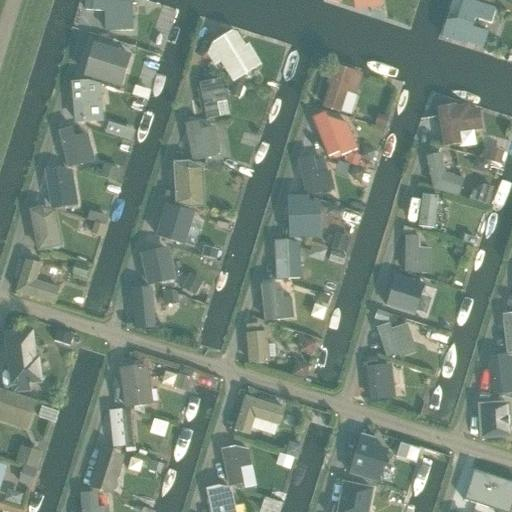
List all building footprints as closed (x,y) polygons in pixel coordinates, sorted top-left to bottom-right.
[(104,10),(105,30),(133,30),(132,0),(120,0),(119,0),(86,0),(86,11),(104,10)] [(353,0),(355,10),(370,7),(370,8),(382,6),(380,0),(353,0)] [(496,9),(468,0),(465,0),(457,25),(446,21),(441,36),(452,39),(452,40),(467,45),(468,43),(483,48),(488,31),(473,27),(476,18),(491,23),(496,9)] [(212,43),(207,53),(215,66),(220,63),(233,83),(262,65),(249,44),(246,46),(237,32),(231,31),(212,43)] [(121,86),(131,53),(94,42),(84,75),(121,86)] [(329,84),(322,107),(341,112),(347,92),(355,95),(362,73),(335,65),(331,77),(329,76),(327,83),(329,84)] [(199,83),(207,119),(219,117),(216,103),(227,101),(222,78),(199,83)] [(89,80),(71,81),(74,123),(104,121),(101,90),(90,91),(89,80)] [(456,105),(438,108),(443,147),(461,145),(459,133),(482,130),(480,109),(470,110),(469,105),(456,107),(456,105)] [(324,113),(312,118),(328,157),(340,152),(341,157),(358,150),(347,124),(327,119),(324,113)] [(199,121),(185,123),(192,161),(221,155),(215,126),(200,129),(199,121)] [(72,127),(59,131),(67,168),(94,162),(88,134),(74,137),(72,127)] [(441,153),(425,156),(433,189),(460,197),(464,179),(445,173),(441,153)] [(298,159),(305,195),(335,189),(331,170),(317,173),(314,156),(298,159)] [(189,161),(173,162),(176,205),(191,208),(205,207),(203,167),(189,161)] [(46,169),(52,207),(80,202),(77,185),(74,186),(72,174),(69,174),(60,169),(59,167),(46,169)] [(422,193),(417,232),(430,233),(435,194),(422,193)] [(291,198),(292,237),(306,236),(306,235),(319,234),(318,205),(306,205),(305,197),(291,198)] [(155,237),(185,246),(195,213),(165,204),(155,237)] [(43,208),(30,210),(38,251),(63,246),(56,210),(43,208)] [(420,236),(405,235),(404,273),(430,274),(431,249),(419,249),(420,236)] [(287,240),(274,240),(275,280),(289,280),(289,278),(300,278),(299,244),(287,240)] [(169,246),(141,252),(148,285),(176,279),(169,246)] [(36,281),(41,264),(25,260),(15,293),(54,305),(59,288),(36,281)] [(404,277),(389,278),(390,316),(415,315),(415,301),(413,301),(413,290),(405,290),(404,277)] [(276,283),(260,284),(264,321),(294,318),(292,298),(284,299),(283,292),(277,292),(276,283)] [(131,288),(135,329),(156,327),(152,286),(131,288)] [(511,312),(502,314),(507,353),(511,352),(511,312)] [(376,328),(386,357),(398,353),(399,357),(416,352),(407,323),(392,328),(390,323),(376,328)] [(245,325),(246,333),(248,363),(270,362),(269,357),(275,357),(274,345),(268,345),(267,331),(260,332),(259,324),(245,325)] [(12,386),(12,393),(13,393),(30,392),(30,384),(42,383),(40,356),(36,356),(33,329),(2,332),(10,387),(12,386)] [(493,395),(511,393),(511,357),(504,355),(489,357),(493,395)] [(366,366),(370,401),(395,398),(391,363),(366,366)] [(148,365),(119,368),(124,408),(153,405),(148,365)] [(13,393),(12,393),(0,388),(0,422),(27,431),(36,401),(13,393)] [(244,395),(233,430),(249,435),(255,418),(279,426),(285,408),(244,395)] [(478,404),(480,440),(511,437),(511,432),(510,402),(478,404)] [(122,410),(109,411),(113,448),(125,447),(125,449),(135,448),(132,415),(122,410)] [(376,438),(360,434),(348,475),(378,483),(382,468),(386,465),(388,458),(385,455),(388,448),(375,444),(376,438)] [(221,450),(228,486),(255,481),(249,450),(235,447),(221,450)] [(112,495),(125,456),(101,449),(89,488),(112,495)] [(459,480),(471,511),(489,511),(496,508),(482,473),(475,471),(471,473),(472,475),(459,480)] [(343,482),(336,511),(368,511),(374,488),(343,482)] [(235,511),(230,487),(228,486),(219,485),(206,489),(210,511),(235,511)] [(98,492),(80,493),(81,511),(108,511),(108,506),(99,507),(98,492)]
